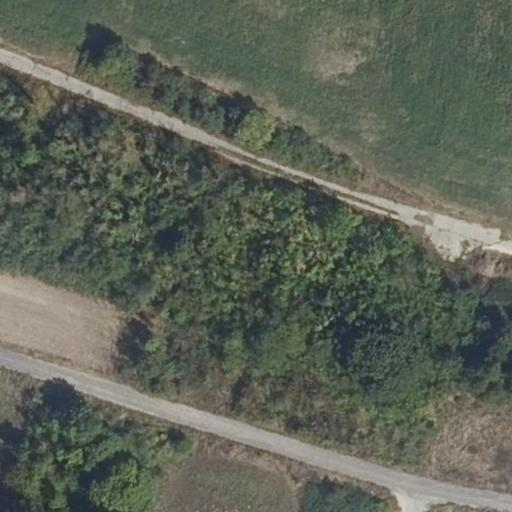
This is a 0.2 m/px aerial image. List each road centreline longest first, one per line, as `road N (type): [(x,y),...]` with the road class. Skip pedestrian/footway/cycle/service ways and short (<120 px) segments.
road 1 (track): [(0,52),(393,212),(511,248)]
road 2 (unclassified): [(511,506),(402,487),(0,362)]
